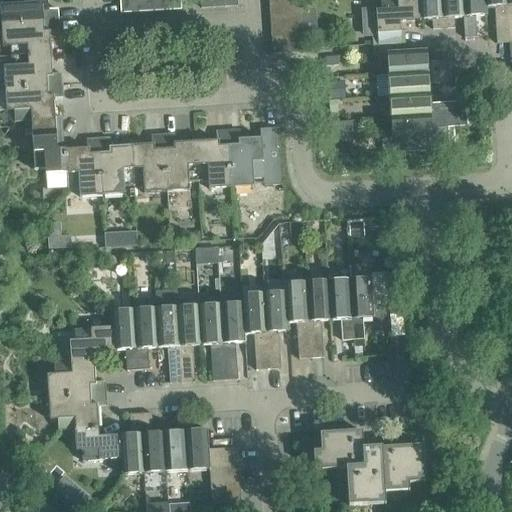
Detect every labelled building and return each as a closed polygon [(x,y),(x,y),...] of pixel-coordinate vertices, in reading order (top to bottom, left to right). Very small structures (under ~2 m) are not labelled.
[(0,3),(0,19),(0,26),(57,22),(56,10),(47,11),(46,0),(6,0),(7,3),(0,3)] [(132,13),(131,0),(119,0),(120,14),(132,13)] [(143,0),(131,0),(132,13),(144,13),(143,0)] [(155,0),(143,0),(144,13),(156,12),(155,0)] [(167,0),(155,0),(156,12),(168,11),(167,0)] [(179,0),(167,0),(168,11),(180,11),(179,0)] [(212,8),(211,0),(199,0),(200,9),(212,8)] [(223,0),(211,0),(212,8),(224,8),(223,0)] [(394,0),(379,1),(380,12),(363,13),(364,34),(371,34),(372,46),(404,44),(403,32),(399,32),(399,23),(420,22),(418,0),(394,0)] [(418,0),(420,22),(431,21),(431,31),(442,30),(440,0),(418,0)] [(462,0),(440,0),(442,30),(453,29),(453,20),(463,19),(462,0)] [(462,0),(463,19),(464,39),(475,39),(474,18),(486,17),(485,9),(484,9),(483,0),(462,0)] [(483,0),(484,9),(485,9),(495,8),(496,13),(494,13),(496,45),(508,44),(505,0),(483,0)] [(269,7),(269,19),(299,17),(298,5),(269,7)] [(269,19),(270,31),(299,29),(299,17),(269,19)] [(9,48),(10,58),(50,55),(49,34),(58,34),(57,22),(0,26),(2,48),(9,48)] [(270,31),(271,43),(300,41),(299,29),(270,31)] [(300,41),(271,43),(272,55),(301,53),(300,41)] [(386,54),(387,77),(447,73),(447,62),(426,63),(425,52),(386,54)] [(3,68),(4,90),(61,87),(60,75),(51,76),(50,55),(10,58),(10,67),(3,68)] [(326,58),(324,58),(325,68),(338,67),(338,57),(326,58)] [(387,77),(389,98),(428,96),(428,85),(448,84),(447,73),(387,77)] [(343,83),(327,83),(328,100),(344,100),(343,83)] [(14,123),(31,122),(31,121),(54,120),(54,119),(53,99),(62,99),(61,87),(4,90),(6,113),(13,112),(14,123)] [(389,98),(390,120),(466,115),(465,103),(433,105),(433,106),(429,107),(428,96),(389,98)] [(336,101),(328,102),(329,112),(337,111),(336,101)] [(466,115),(390,120),(391,137),(381,137),(382,154),(442,151),(441,129),(466,127),(466,115)] [(45,176),(66,175),(67,175),(66,151),(63,152),(60,118),(54,119),(54,120),(31,121),(31,122),(34,172),(44,171),(45,176)] [(346,123),(329,124),(330,142),(347,141),(346,123)] [(239,132),(227,132),(231,189),(253,188),(252,180),(262,180),(263,187),(281,186),(278,129),(259,130),(260,139),(239,141),(239,132)] [(215,142),(195,143),(198,183),(208,183),(208,190),(231,189),(227,132),(215,133),(215,142)] [(151,146),(130,147),(133,187),(143,187),(143,194),(166,193),(162,136),(150,137),(151,146)] [(174,136),(162,136),(166,193),(188,192),(188,184),(198,183),(195,143),(175,145),(174,136)] [(67,175),(66,175),(67,191),(78,191),(79,198),(101,197),(98,140),(86,141),(86,150),(66,151),(67,175)] [(110,140),(98,140),(101,197),(124,196),(123,188),(133,187),(130,147),(110,149),(110,140)] [(363,223),(349,223),(349,239),(363,238),(363,223)] [(302,224),(289,225),(290,241),(302,240),(302,224)] [(187,237),(188,244),(199,243),(198,232),(191,233),(187,237)] [(117,234),(104,235),(105,250),(118,249),(117,234)] [(206,250),(195,250),(196,261),(201,260),(207,255),(206,250)] [(174,253),(162,253),(162,264),(174,264),(174,253)] [(371,280),(348,281),(352,341),(363,341),(362,320),(373,320),(371,280)] [(348,281),(327,283),(329,322),(340,322),(341,342),(352,341),(348,281)] [(327,283),(305,284),(310,360),(323,359),(321,327),(319,327),(319,323),(329,322),(327,283)] [(282,285),(283,294),(284,294),(286,325),(287,325),(297,324),(297,329),(295,329),(297,361),(310,360),(305,284),(282,285)] [(283,294),(263,295),(267,371),(280,370),(278,338),(276,338),(276,334),(288,333),(287,325),(286,325),(284,294),(283,294)] [(240,296),(240,305),(241,305),(243,336),(254,335),(255,340),(253,340),(255,372),(267,371),(263,295),(240,296)] [(240,305),(219,306),(224,382),(236,381),(234,349),(232,349),(232,345),(244,345),(243,336),(241,305),(240,305)] [(219,306),(198,307),(200,347),(211,347),(211,351),(210,351),(211,383),(224,382),(219,306)] [(198,307),(176,309),(181,385),(193,384),(191,352),(189,352),(189,348),(200,347),(198,307)] [(176,309),(155,310),(157,350),(168,349),(168,353),(167,354),(169,385),(181,385),(176,309)] [(155,310),(133,311),(137,372),(148,371),(147,351),(157,350),(155,310)] [(110,313),(111,329),(112,329),(114,353),(124,352),(126,373),(137,372),(133,311),(110,313)] [(69,343),(70,364),(70,365),(93,364),(92,354),(114,353),(112,329),(111,329),(73,331),(74,342),(69,343)] [(46,376),(47,399),(104,395),(103,384),(94,384),(93,364),(70,365),(70,364),(53,365),(54,376),(46,376)] [(57,432),(74,431),(74,430),(97,428),(96,408),(105,407),(104,395),(47,399),(49,421),(57,421),(57,432)] [(143,475),(165,474),(162,434),(152,435),(151,414),(140,415),(143,475)] [(121,476),(143,475),(140,415),(129,416),(130,436),(119,437),(121,460),(120,460),(121,476)] [(186,472),(209,471),(208,463),(208,451),(206,431),(195,432),(194,422),(183,423),(186,472)] [(165,474),(186,472),(183,423),(172,424),(173,433),(162,434),(165,474)] [(82,462),(120,460),(121,460),(119,437),(98,438),(97,428),(74,430),(74,431),(76,452),(81,452),(82,462)] [(345,470),(348,508),(367,506),(366,500),(384,499),(383,486),(424,483),(422,447),(362,450),(361,433),(319,435),(322,472),(345,470)] [(24,458),(30,463),(38,454),(32,448),(24,458)] [(208,451),(208,463),(237,461),(236,449),(208,451)] [(209,471),(209,475),(238,473),(237,461),(208,463),(209,471)] [(209,475),(210,487),(239,485),(238,473),(209,475)] [(210,487),(210,499),(240,497),(239,485),(210,487)] [(85,496),(75,506),(81,511),(85,511),(93,503),(85,496)] [(240,497),(210,499),(211,511),(240,509),(240,497)]
